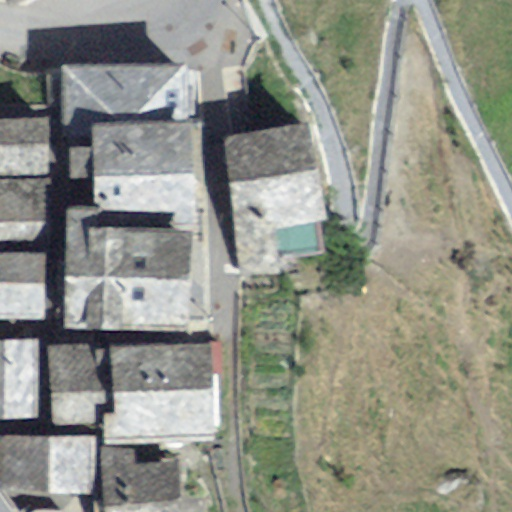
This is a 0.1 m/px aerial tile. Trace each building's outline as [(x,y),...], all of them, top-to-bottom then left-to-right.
[(54,123),(155,127),(156,78),(56,74),(54,123)] [(268,219),(317,211),(303,126),(225,138),(245,261),(274,256),(268,219)] [(0,169),(43,168),(42,128),(0,129),(0,169)] [(93,205),(190,206),(190,139),(93,138),(93,205)] [(34,192),(0,190),(0,233),(32,235),(34,192)] [(63,325),(185,326),(186,231),(66,227),(63,325)] [(36,260),(0,257),(0,316),(32,319),(36,260)] [(29,344),(0,344),(0,415),(30,415),(29,344)] [(58,428),(204,428),(204,348),(58,347),(58,428)] [(88,439),(0,436),(0,439),(0,482),(87,486),(88,439)] [(105,511),(177,511),(174,463),(102,468),(105,511)]
